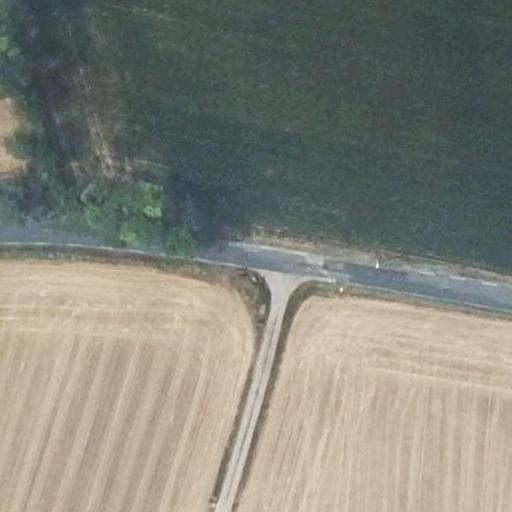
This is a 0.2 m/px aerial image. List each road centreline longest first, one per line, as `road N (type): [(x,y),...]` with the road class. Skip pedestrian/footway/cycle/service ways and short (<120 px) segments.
road 1 (unclassified): [(0,231),(73,227),(511,295)]
road 2 (track): [(290,259),(221,511)]
